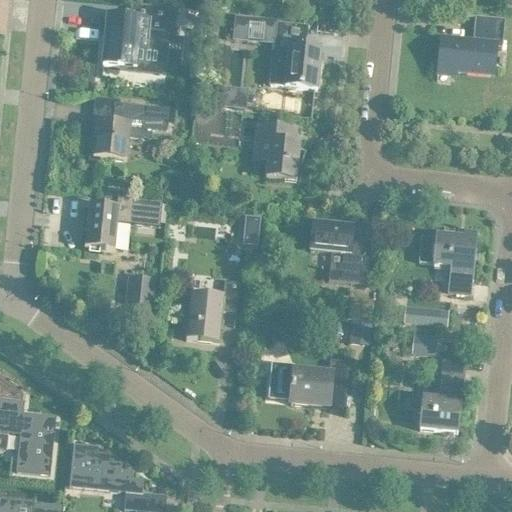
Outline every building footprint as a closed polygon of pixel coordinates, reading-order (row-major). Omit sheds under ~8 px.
[(137,51),(145,52),(147,31),(157,32),(157,35),(176,37),(178,9),(129,5),(127,18),(106,16),(101,66),(135,69),(137,51)] [(440,38),(436,76),(454,78),(454,72),(492,76),(495,48),(501,49),(504,20),(465,16),(465,17),(474,18),(472,42),(440,38)] [(234,18),(232,41),(271,45),(267,86),(283,87),(315,90),(318,63),(319,53),(319,50),(304,48),(307,26),(276,23),(276,22),(234,18)] [(150,140),(151,130),(168,131),(171,110),(115,104),(113,125),(95,123),(92,158),(126,161),(128,138),(150,140)] [(298,165),(303,154),(298,152),(298,144),(293,144),(294,130),(255,126),(252,159),(267,161),(265,178),(295,181),(296,165),(298,165)] [(117,198),(116,208),(88,205),(83,249),(114,252),(117,224),(159,228),(161,203),(117,198)] [(372,226),(371,226),(370,232),(344,230),(344,224),(328,222),(328,228),(311,227),(309,252),(341,255),(338,282),(327,281),(327,282),(366,286),(372,226)] [(454,280),(448,280),(447,293),(470,296),(476,236),(462,235),(462,239),(434,236),(434,240),(420,239),(418,265),(455,268),(454,280)] [(144,311),(147,282),(134,281),(131,310),(144,311)] [(185,341),(218,344),(221,313),(235,314),(237,285),(223,284),(222,298),(189,295),(185,341)] [(346,299),(344,320),(368,323),(370,302),(346,299)] [(372,330),(350,328),(348,346),(370,348),(372,330)] [(419,430),(457,434),(464,355),(442,353),(438,400),(422,399),(419,430)] [(328,375),(291,372),(292,366),(268,364),(265,399),(289,401),(288,406),(328,410),(330,393),(344,394),(347,363),(329,361),(328,375)] [(16,473),(49,476),(55,418),(22,414),(23,402),(0,399),(0,434),(20,436),(16,473)] [(109,455),(96,454),(97,448),(72,445),(69,489),(126,495),(123,511),(129,511),(163,511),(165,498),(141,495),(142,481),(131,480),(132,473),(120,471),(120,464),(108,463),(109,455)]
